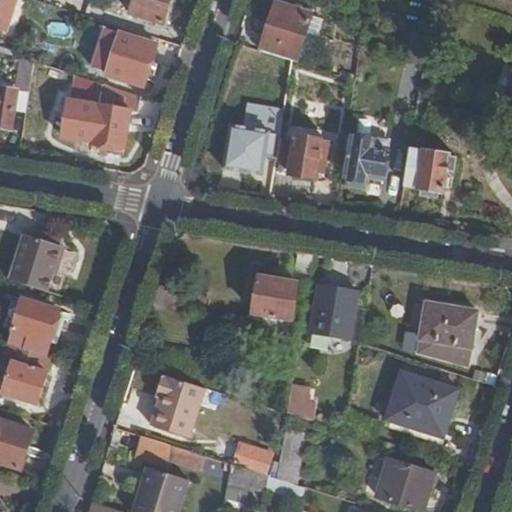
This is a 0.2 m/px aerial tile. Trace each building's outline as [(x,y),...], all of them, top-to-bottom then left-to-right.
[(0,28),(10,32),(21,0),(2,0),(0,8),(0,28)] [(137,0),(133,15),(165,25),(173,0),(137,0)] [(278,5),(264,53),(294,62),(300,63),(315,16),(278,5)] [(145,89),(160,41),(123,29),(108,77),(145,89)] [(425,67),(431,36),(416,35),(411,64),(425,67)] [(18,112),(29,114),(38,65),(24,60),(19,90),(0,87),(0,128),(15,130),(18,112)] [(141,114),(145,99),(105,86),(95,143),(109,147),(108,153),(125,155),(132,113),(141,114)] [(500,148),(504,122),(485,118),(480,145),(500,148)] [(265,156),(279,158),(282,135),(231,128),(224,171),(262,177),(265,156)] [(296,144),(285,143),(280,174),(317,180),(320,171),(325,172),(328,147),(323,145),(323,142),(297,138),(296,144)] [(374,144),(353,141),(348,180),(351,180),(350,186),(364,188),(365,183),(371,183),(371,177),(383,179),(389,152),(372,149),(374,144)] [(411,153),(406,185),(420,187),(420,191),(444,195),(449,174),(453,175),(455,160),(448,159),(448,156),(427,152),(425,155),(411,153)] [(14,282),(52,293),(68,248),(30,237),(14,282)] [(299,290),(311,291),(317,256),(300,253),(295,289),(299,290)] [(299,290),(295,289),(261,283),(255,322),(294,328),(299,290)] [(159,288),(153,308),(188,318),(193,299),(159,288)] [(360,296),(321,290),(314,335),(353,341),(360,296)] [(14,345),(51,357),(56,344),(63,346),(68,330),(61,327),(65,314),(29,302),(14,345)] [(482,313),(432,304),(427,339),(476,348),(482,313)] [(40,406),(57,359),(51,357),(14,345),(11,344),(7,359),(19,363),(7,393),(40,406)] [(463,390),(404,371),(388,421),(447,441),(463,390)] [(209,393),(162,378),(155,400),(160,402),(152,430),(194,442),(209,393)] [(297,384),(290,415),(314,420),(321,389),(297,384)] [(0,462),(24,471),(36,433),(0,421),(0,462)] [(173,449),(144,440),(138,459),(167,468),(173,449)] [(237,468),(266,478),(271,460),(243,451),(237,468)] [(426,511),(439,474),(391,460),(380,499),(424,511),(426,511)] [(234,468),(232,484),(268,496),(271,479),(266,478),(237,468),(234,468)] [(142,504),(152,473),(149,472),(139,503),(142,504)] [(135,511),(182,511),(191,484),(152,473),(142,504),(139,503),(135,511)]
